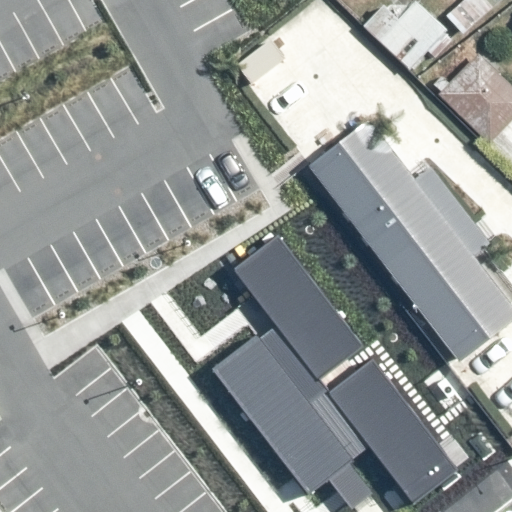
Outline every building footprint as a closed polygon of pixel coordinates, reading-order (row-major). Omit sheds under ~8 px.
[(402,0),(401,1),(400,0),(384,0),(363,22),(413,70),(451,30),(419,0),(402,0)] [(503,0),(458,0),(445,12),(463,34),(503,0)] [(25,70),(0,38),(0,190),(74,133),(62,117),(86,99),(49,51),(25,70)] [(511,80),(478,47),(435,91),(488,144),(511,167),(511,80)] [(310,164),(459,358),(511,317),(511,312),(472,261),(494,245),(431,164),(415,176),(370,118),(310,164)] [(214,370),(308,492),(329,476),(352,505),(372,490),(352,465),(368,452),(413,509),(463,471),(373,355),(354,369),(347,360),(364,346),(277,233),(232,268),(275,324),(214,370)] [(173,511),(126,451),(157,427),(79,325),(0,384),(0,511),(173,511)]
